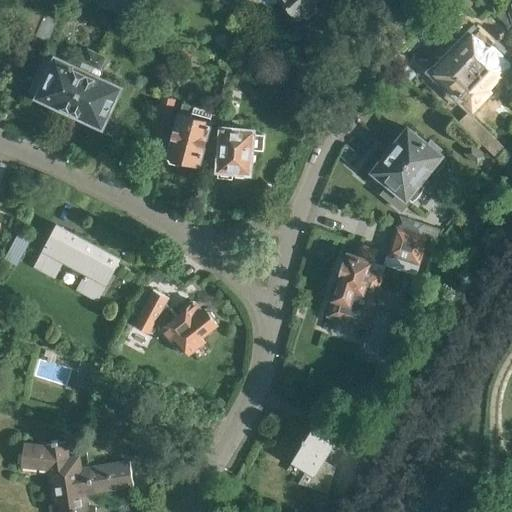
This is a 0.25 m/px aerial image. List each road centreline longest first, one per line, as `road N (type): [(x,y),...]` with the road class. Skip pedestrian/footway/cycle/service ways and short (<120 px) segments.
road 1 (residential): [(297,214),(366,66),(420,0)]
road 2 (residential): [(205,242),(0,144)]
road 3 (residential): [(186,511),(260,382),(273,308)]
